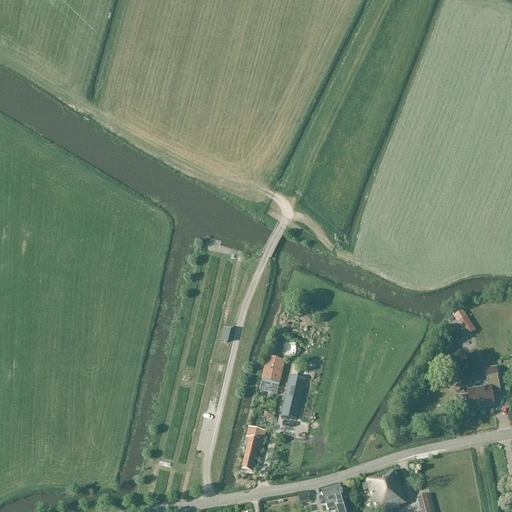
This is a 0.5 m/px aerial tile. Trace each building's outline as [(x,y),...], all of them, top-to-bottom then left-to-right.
[(454,316),(458,321),(466,316),(463,311),(454,316)] [(221,343),(227,344),(230,333),(224,331),(221,343)] [(267,357),(261,381),(280,385),(285,362),(267,357)] [(471,412),(480,410),(495,407),(493,395),(501,393),(498,376),(497,368),(484,370),(486,378),(488,387),(467,391),(468,395),(459,397),(461,408),(470,407),(471,412)] [(296,422),(305,380),(291,377),(281,418),(296,422)] [(265,414),(263,422),(272,424),(274,416),(265,414)] [(252,473),(255,460),(258,461),(265,434),(249,429),(246,438),(249,439),(242,471),(252,473)] [(442,461),(430,464),(436,491),(448,488),(442,461)] [(389,511),(399,509),(399,508),(407,505),(396,471),(366,481),(367,484),(362,486),(363,492),(369,490),(375,511),(389,511)] [(340,489),(321,494),(325,508),(334,505),(336,511),(334,511),(345,511),(345,510),(345,509),(340,489)]
